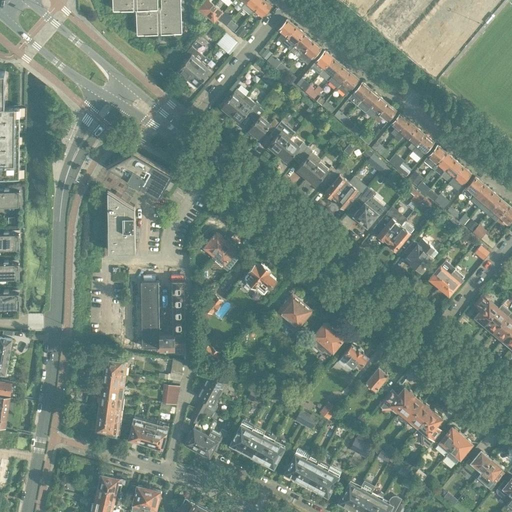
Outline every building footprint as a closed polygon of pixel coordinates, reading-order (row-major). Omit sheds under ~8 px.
[(113,0),(114,8),(134,8),(134,7),(137,7),(138,33),(181,32),(180,0),(113,0)] [(206,16),(215,5),(209,0),(204,0),(198,9),(206,16)] [(262,0),(247,0),(246,2),(254,9),(262,0)] [(265,0),(262,0),(254,9),(263,17),(272,5),(265,0)] [(223,12),(215,5),(206,16),(212,20),(214,22),(223,12)] [(220,19),(236,29),(241,21),(224,11),(220,19)] [(282,42),(296,25),(287,18),(278,30),(282,33),(277,38),(282,42)] [(304,32),(296,25),(282,42),(290,49),(304,32)] [(245,33),(239,27),(236,31),(242,37),(245,33)] [(238,42),(226,32),(218,42),(229,52),(238,42)] [(313,39),(304,32),(290,49),(299,56),(300,55),(313,39)] [(308,62),(322,47),(313,39),(300,55),(304,59),(308,62)] [(271,55),(273,53),(267,48),(262,54),(267,59),(271,55)] [(320,73),(333,57),(325,49),(311,66),(320,73)] [(192,52),(178,69),(188,78),(202,61),(192,52)] [(277,57),(275,59),(271,55),(267,59),(273,64),(272,64),(276,66),(281,61),(277,57)] [(329,79),(342,64),(333,57),(320,73),(328,80),(329,79)] [(257,60),(253,65),(263,72),(267,68),(257,60)] [(214,70),(211,69),(202,61),(188,78),(197,85),(207,73),(210,75),(214,70)] [(337,86),(350,70),(342,64),(329,79),(337,86)] [(282,65),(279,69),(285,73),(288,70),(282,65)] [(277,83),(281,79),(268,69),(262,76),(266,80),(269,77),(277,83)] [(0,177),(20,178),(20,107),(5,107),(5,71),(0,70),(0,177)] [(293,81),(297,76),(289,70),(285,74),(293,81)] [(346,94),(359,78),(350,70),(337,86),(346,94)] [(305,90),(309,85),(310,84),(302,77),(296,83),(305,90)] [(357,104),(371,88),(362,81),(353,92),(358,96),(354,101),(357,104)] [(318,92),(309,85),(305,90),(313,97),(318,92)] [(231,113),(246,95),(237,87),(234,91),(222,105),(231,113)] [(366,111),(370,106),(379,95),(371,88),(357,104),(366,111)] [(252,115),(260,106),(246,95),(231,113),(240,120),(248,112),(252,115)] [(388,102),(379,95),(370,106),(379,113),(388,102)] [(320,96),(319,96),(316,100),(321,104),(325,100),(320,96)] [(335,107),(326,100),(325,100),(321,104),(327,109),(330,112),(335,107)] [(379,113),(374,118),(379,122),(383,117),(387,121),(396,109),(388,102),(379,113)] [(260,106),(252,115),(257,119),(249,128),(260,137),(267,128),(272,131),(279,122),(275,118),(271,122),(262,114),(265,110),(260,106)] [(347,116),(338,109),(334,115),(342,122),(347,116)] [(400,112),(391,123),(395,127),(391,132),(395,135),(408,119),(400,112)] [(353,115),(350,113),(347,116),(342,122),(351,129),(355,124),(350,120),(353,115)] [(417,127),(408,119),(395,135),(399,139),(403,134),(408,138),(417,127)] [(290,138),(293,135),(284,127),(284,126),(279,122),(272,131),(276,135),(269,144),(278,152),(290,138)] [(357,127),(353,131),(360,137),(363,133),(357,127)] [(417,127),(408,138),(412,141),(408,146),(412,150),(425,134),(417,127)] [(368,136),(370,134),(366,130),(363,133),(360,137),(364,140),(368,143),(372,139),(368,136)] [(425,134),(412,150),(421,157),(434,141),(425,134)] [(290,138),(278,152),(288,160),(295,151),(300,155),(308,146),(303,142),(300,146),(290,138)] [(380,153),(385,147),(377,140),(371,146),(374,149),(380,153)] [(352,141),(344,150),(349,153),(356,144),(352,141)] [(434,166),(446,151),(438,144),(428,155),(429,156),(426,160),(434,166)] [(307,176),(319,161),(321,158),(312,151),(313,150),(308,146),(300,155),(305,159),(297,168),(307,176)] [(372,153),(365,147),(362,151),(369,157),(372,153)] [(385,147),(380,153),(386,158),(389,154),(388,153),(390,150),(386,147),(385,147)] [(134,150),(112,162),(107,165),(111,168),(159,195),(172,172),(134,150)] [(445,169),(455,158),(446,151),(434,166),(433,167),(437,171),(442,166),(445,169)] [(397,168),(400,164),(404,159),(395,152),(388,161),(391,163),(397,168)] [(380,169),(385,163),(372,153),(369,157),(367,159),(380,169)] [(455,158),(445,169),(441,175),(449,181),(463,165),(455,158)] [(326,181),(336,170),(331,165),(328,169),(319,161),(307,176),(316,184),(319,180),(324,184),(326,181)] [(330,185),(340,173),(346,165),(342,162),(336,170),(326,181),(330,185)] [(405,168),(400,164),(397,168),(402,172),(405,175),(409,171),(405,168)] [(462,184),(472,172),(463,165),(449,181),(458,189),(462,183),(462,184)] [(380,170),(387,176),(391,172),(384,166),(380,170)] [(417,185),(421,180),(423,177),(415,171),(409,178),(417,185)] [(335,197),(349,181),(340,173),(330,185),(325,191),(326,191),(326,193),(329,196),(331,196),(332,195),(335,197)] [(470,198),(484,183),(475,175),(462,191),(470,198)] [(352,177),(349,181),(335,197),(338,200),(337,201),(338,202),(338,204),(341,206),(343,206),(344,206),(348,209),(356,199),(364,189),(366,188),(352,177)] [(430,188),(421,180),(417,185),(426,192),(430,188)] [(479,205),(492,190),(484,183),(470,198),(479,205)] [(424,197),(417,191),(410,185),(406,189),(414,195),(410,199),(417,205),(421,201),(424,197)] [(0,204),(19,205),(19,190),(10,189),(10,186),(5,186),(5,189),(0,189),(0,204)] [(438,194),(430,188),(426,192),(434,199),(438,194)] [(135,204),(121,197),(108,189),(108,195),(109,250),(136,249),(135,204)] [(371,195),(364,189),(356,199),(362,204),(354,214),(367,226),(378,212),(365,202),(371,195)] [(491,208),(501,197),(492,190),(479,205),(487,213),(491,208)] [(440,192),(438,194),(434,199),(440,203),(443,206),(449,200),(440,192)] [(438,209),(424,197),(421,201),(435,213),(438,209)] [(501,197),(491,208),(500,215),(509,204),(501,197)] [(511,206),(509,204),(500,215),(496,219),(500,222),(504,219),(508,223),(511,218),(511,206)] [(459,212),(451,205),(447,210),(455,217),(459,212)] [(388,241),(405,220),(407,217),(393,206),(374,229),(378,233),(377,234),(378,235),(378,237),(381,239),(383,239),(384,239),(384,238),(388,241)] [(464,223),(469,217),(464,213),(459,220),(464,223)] [(466,225),(473,230),(478,223),(472,218),(466,225)] [(405,220),(388,241),(391,243),(390,244),(390,245),(390,247),(393,249),(395,249),(396,250),(411,232),(412,229),(407,225),(408,223),(405,220)] [(205,245),(214,254),(226,239),(222,235),(222,234),(219,232),(218,232),(217,231),(215,232),(209,226),(198,239),(205,244),(205,245)] [(477,226),(473,231),(481,238),(485,233),(477,226)] [(17,238),(19,238),(19,233),(10,233),(10,230),(4,230),(4,233),(0,232),(0,247),(17,248),(17,238)] [(492,248),(497,242),(485,233),(481,238),(485,241),(491,247),(492,248)] [(463,239),(469,244),(472,239),(466,234),(463,239)] [(404,251),(409,255),(406,258),(421,270),(438,250),(422,238),(417,244),(413,240),(404,251)] [(226,239),(214,254),(212,256),(227,269),(240,254),(235,249),(237,247),(235,246),(235,245),(232,242),(231,243),(226,239)] [(489,252),(480,244),(474,251),(484,259),(489,252)] [(263,288),(274,273),(265,266),(268,263),(258,254),(256,257),(254,254),(245,264),(246,264),(242,269),(246,273),(243,276),(254,286),(257,282),(263,288)] [(17,268),(19,268),(19,262),(9,262),(9,259),(4,259),(4,262),(0,262),(0,277),(17,277),(17,268)] [(439,285),(452,270),(448,267),(446,269),(441,264),(430,277),(431,278),(431,280),(434,282),(435,282),(439,285)] [(449,293),(460,280),(465,274),(455,266),(452,270),(439,285),(443,288),(444,290),(446,292),(448,292),(449,293)] [(159,280),(141,280),(142,346),(186,345),(185,279),(172,279),(173,332),(160,333),(159,280)] [(17,298),(19,298),(19,292),(9,292),(9,289),(4,289),(4,292),(0,292),(0,307),(17,307),(17,298)] [(492,315),(498,307),(489,299),(491,296),(484,291),(474,303),(479,307),(476,310),(478,311),(475,316),(479,319),(479,321),(482,324),(484,323),(484,324),(489,318),(489,317),(491,314),(492,315)] [(215,312),(222,302),(224,300),(214,292),(212,295),(212,294),(205,303),(205,304),(203,306),(212,314),(214,311),(215,312)] [(305,305),(301,302),(298,299),(297,297),(294,294),(292,294),(275,314),(294,330),(311,310),(310,307),(307,305),(305,305)] [(200,296),(194,296),(195,310),(204,300),(200,296)] [(501,322),(511,311),(502,303),(498,307),(492,315),(491,314),(489,317),(489,318),(484,324),(489,327),(488,329),(492,331),(493,331),(494,331),(498,326),(498,324),(500,322),(501,322)] [(510,330),(511,327),(511,311),(501,322),(500,322),(498,324),(498,326),(494,331),(497,334),(496,336),(499,338),(501,337),(503,339),(507,333),(507,332),(509,330),(510,330)] [(253,335),(265,321),(258,316),(247,330),(253,335)] [(319,348),(334,329),(330,326),(330,324),(327,322),(326,322),(325,321),(314,334),(311,338),(316,342),(314,344),(319,348)] [(511,347),(511,346),(511,327),(510,330),(509,330),(507,332),(507,333),(503,339),(507,342),(506,344),(510,347),(511,346),(511,347)] [(331,353),(344,337),(343,336),(342,334),(340,332),(338,332),(334,329),(319,348),(323,351),(324,349),(330,354),(331,353)] [(299,331),(294,338),(299,342),(304,336),(299,331)] [(0,372),(6,373),(12,338),(0,335),(0,372)] [(368,357),(363,352),(364,351),(364,349),(360,346),(358,346),(357,348),(352,343),(339,358),(356,372),(368,357)] [(222,354),(209,344),(204,350),(207,353),(206,354),(212,359),(213,356),(217,360),(222,354)] [(128,360),(105,357),(104,369),(125,372),(126,365),(128,365),(128,360)] [(379,365),(366,381),(376,389),(389,374),(387,372),(387,369),(383,369),(379,365)] [(125,372),(104,369),(102,381),(124,384),(125,372)] [(216,371),(214,376),(208,373),(203,384),(220,394),(226,383),(229,385),(231,379),(216,371)] [(13,381),(0,378),(0,391),(10,393),(11,392),(12,391),(13,387),(12,385),(13,381)] [(124,384),(102,381),(101,393),(122,396),(124,384)] [(197,408),(202,411),(212,416),(218,405),(215,404),(220,394),(203,384),(197,395),(202,398),(197,408)] [(394,406),(400,411),(406,403),(406,402),(408,400),(409,399),(414,394),(413,393),(413,392),(410,389),(408,390),(404,386),(401,390),(399,389),(396,392),(392,388),(379,404),(382,406),(382,409),(392,408),(394,406)] [(253,400),(259,390),(253,387),(248,398),(253,400)] [(177,391),(162,389),(162,396),(177,397),(177,391)] [(122,396),(101,393),(99,405),(121,408),(122,396)] [(409,418),(423,402),(422,401),(422,399),(419,397),(417,397),(414,394),(409,399),(408,400),(406,402),(406,403),(400,411),(396,415),(406,422),(409,418)] [(0,410),(8,412),(10,397),(0,395),(0,410)] [(296,403),(310,410),(314,405),(300,399),(296,403)] [(329,418),(337,408),(328,401),(320,411),(329,418)] [(160,409),(170,411),(171,405),(162,402),(160,409)] [(424,403),(423,402),(409,418),(418,426),(425,418),(426,418),(428,416),(428,414),(432,409),(429,407),(429,405),(426,402),(424,403)] [(121,408),(99,405),(98,417),(119,420),(121,408)] [(202,411),(197,408),(191,419),(197,422),(202,411)] [(295,420),(301,422),(306,412),(301,409),(295,420)] [(438,426),(440,423),(438,422),(442,418),(438,414),(438,412),(435,410),(433,410),(432,409),(428,414),(428,416),(426,418),(425,418),(418,426),(424,431),(421,435),(422,445),(425,444),(428,447),(434,439),(442,430),(438,426)] [(306,425),(311,415),(306,412),(301,422),(306,425)] [(311,415),(306,425),(311,428),(317,418),(311,415)] [(119,420),(98,417),(96,429),(119,432),(119,428),(118,428),(119,420)] [(136,439),(140,440),(145,420),(134,417),(129,437),(130,437),(130,438),(136,440),(136,439)] [(241,449),(252,429),(254,424),(250,421),(245,418),(245,419),(243,418),(230,443),(234,445),(233,447),(239,450),(240,449),(241,449)] [(156,423),(145,420),(140,440),(144,441),(143,442),(150,444),(156,423)] [(163,425),(156,423),(150,444),(158,446),(159,445),(163,446),(168,425),(164,424),(163,425)] [(192,448),(197,451),(206,433),(194,426),(185,443),(191,446),(192,448)] [(448,451),(450,448),(462,434),(458,430),(458,429),(455,427),(453,427),(452,426),(438,443),(448,451)] [(210,427),(206,433),(197,451),(201,454),(204,453),(208,455),(212,447),(215,445),(222,434),(210,427)] [(252,429),(241,449),(245,451),(244,453),(250,456),(262,434),(252,429)] [(262,434),(250,456),(258,460),(259,458),(262,460),(273,440),(276,435),(272,433),(269,434),(268,437),(262,434)] [(467,438),(462,434),(450,448),(460,457),(472,442),(471,441),(471,440),(468,438),(467,438)] [(355,437),(350,448),(355,450),(361,440),(356,437),(355,437)] [(273,440),(262,460),(267,463),(266,464),(272,468),(273,466),(274,466),(285,446),(273,440)] [(360,453),(366,443),(362,441),(361,440),(355,450),(360,453)] [(366,443),(360,453),(366,456),(371,446),(366,443)] [(298,447),(289,463),(284,472),(285,472),(284,474),(290,477),(291,476),(295,478),(306,458),(309,453),(298,447)] [(469,457),(463,464),(477,476),(482,470),(482,469),(491,458),(481,450),(473,460),(469,457)] [(306,458),(295,478),(300,480),(299,482),(305,485),(317,463),(306,458)] [(317,489),(328,469),(330,464),(319,458),(317,463),(305,485),(312,489),(313,487),(317,489)] [(482,470),(477,476),(491,487),(504,471),(501,469),(502,467),(497,463),(498,462),(493,458),(493,459),(491,458),(482,469),(482,470)] [(328,469),(317,489),(321,491),(320,493),(326,496),(327,495),(328,495),(339,475),(328,469)] [(126,477),(101,472),(98,484),(123,490),(126,477)] [(409,473),(403,484),(408,487),(414,476),(409,473)] [(511,476),(506,484),(502,481),(497,487),(497,488),(497,489),(497,490),(497,491),(497,492),(498,492),(498,493),(508,501),(511,496),(511,476)] [(349,480),(343,492),(339,501),(339,503),(345,506),(345,504),(349,506),(360,486),(349,480)] [(131,509),(143,511),(149,487),(145,486),(145,485),(138,483),(138,485),(137,484),(131,509)] [(123,490),(98,484),(95,497),(120,502),(123,490)] [(360,486),(349,506),(354,509),(353,511),(355,511),(359,511),(371,492),(360,486)] [(160,489),(153,487),(153,488),(149,487),(143,511),(147,511),(155,511),(160,490),(160,489)] [(371,492),(359,511),(373,511),(382,498),(383,495),(378,492),(376,495),(371,492)] [(459,504),(465,497),(461,494),(453,504),(452,505),(458,510),(461,506),(459,504)] [(191,511),(197,504),(197,503),(185,496),(176,511),(191,511)] [(382,498),(373,511),(388,511),(390,510),(393,511),(401,497),(400,497),(399,496),(398,496),(397,496),(395,496),(393,496),(391,497),(390,498),(389,499),(388,501),(382,498)] [(118,511),(120,502),(95,497),(93,509),(105,511),(118,511)] [(403,511),(407,506),(401,503),(395,511),(403,511)]
